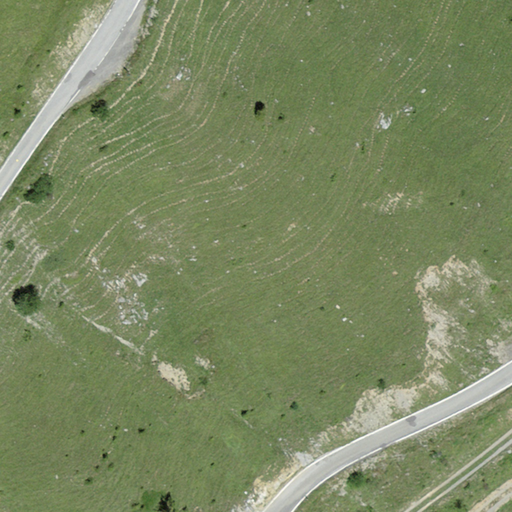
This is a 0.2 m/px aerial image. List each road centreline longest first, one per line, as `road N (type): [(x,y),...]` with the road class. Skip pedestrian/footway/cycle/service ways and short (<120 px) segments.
road 1 (tertiary): [(511,371),(330,464),(277,511)]
road 2 (tertiary): [(0,185),(126,0)]
road 3 (track): [(511,428),(406,511)]
